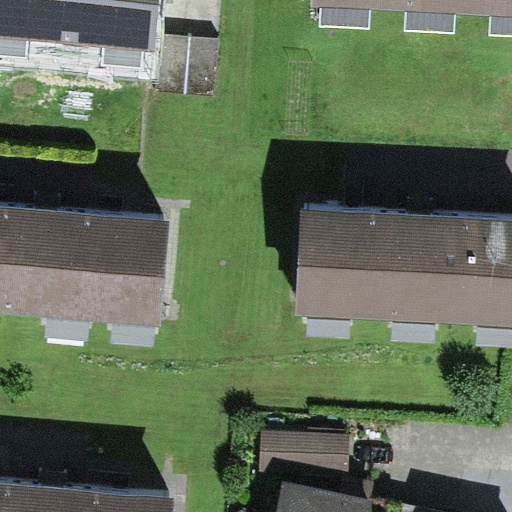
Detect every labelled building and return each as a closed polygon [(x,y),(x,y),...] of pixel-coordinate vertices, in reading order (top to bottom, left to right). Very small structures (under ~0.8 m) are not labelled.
[(0,0),(0,33),(159,48),(160,36),(163,0),(0,0)] [(511,0),(316,0),(316,7),(511,20),(511,0)] [(218,40),(160,36),(159,48),(156,87),(214,92),(218,40)] [(511,217),(307,204),(300,311),(511,324),(511,217)] [(0,206),(0,312),(156,324),(164,219),(0,206)] [(268,424),(267,465),(358,468),(359,427),(268,424)] [(374,511),(378,499),(285,477),(276,511),(374,511)] [(0,479),(0,511),(168,511),(170,494),(0,479)]
